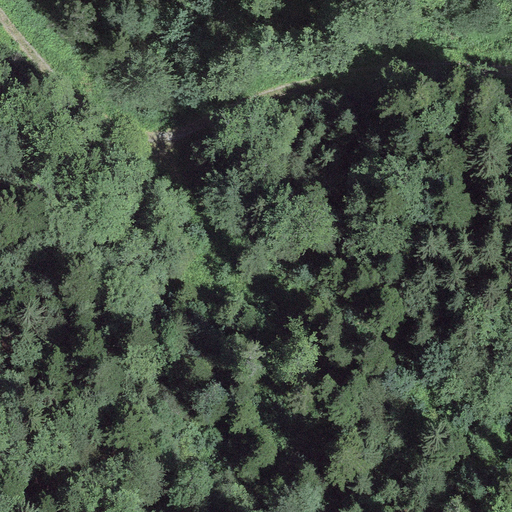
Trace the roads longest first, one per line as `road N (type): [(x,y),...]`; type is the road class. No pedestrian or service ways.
road 1 (track): [(511,64),(357,68),(225,111),(161,143),(120,134),(73,102),(0,4)]
road 2 (track): [(161,143),(196,209),(343,307),(468,437)]
